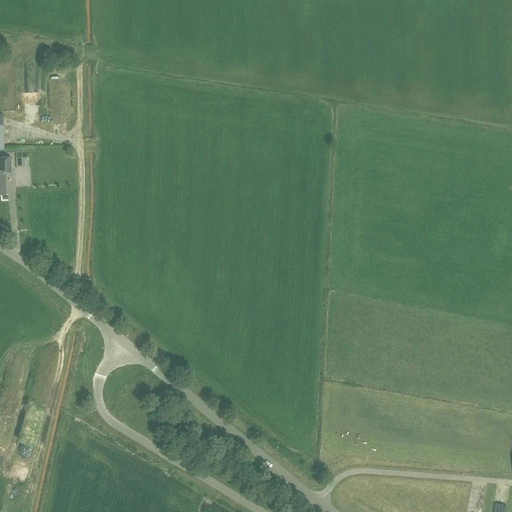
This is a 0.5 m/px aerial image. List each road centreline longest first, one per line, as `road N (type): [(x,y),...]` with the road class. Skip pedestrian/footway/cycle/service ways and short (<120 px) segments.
road 1 (unclassified): [(330,511),(115,335)]
road 2 (unclassified): [(259,511),(102,414),(97,373),(115,335)]
road 3 (unclassified): [(115,335),(0,243)]
